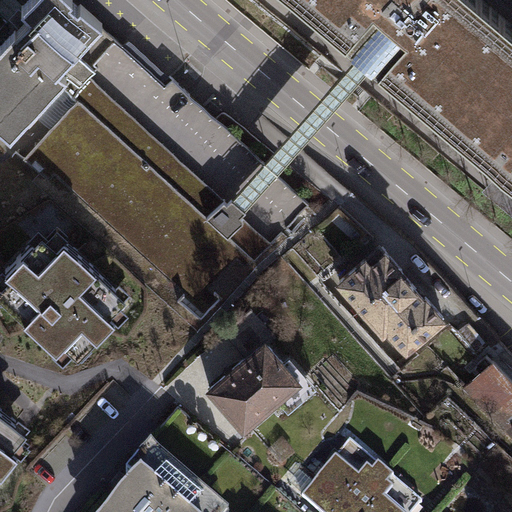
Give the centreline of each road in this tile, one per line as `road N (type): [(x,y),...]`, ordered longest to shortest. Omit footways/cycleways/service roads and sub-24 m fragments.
road 1 (primary): [(511,279),(213,33)]
road 2 (residential): [(58,511),(160,400)]
road 3 (unknown): [(258,511),(160,400)]
